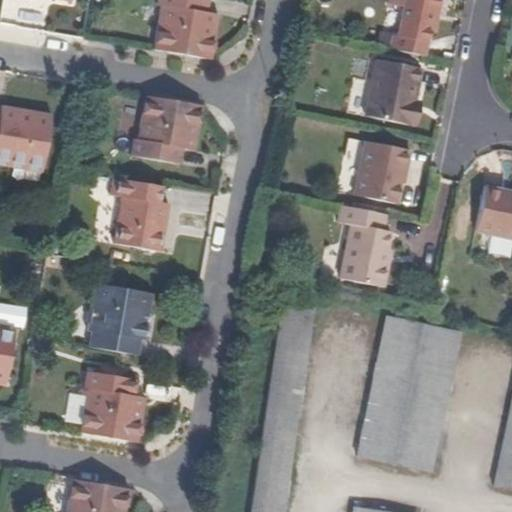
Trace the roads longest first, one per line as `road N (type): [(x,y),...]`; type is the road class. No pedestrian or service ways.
road 1 (residential): [(260,99),(191,477)]
road 2 (residential): [(0,51),(260,99)]
road 3 (residential): [(0,443),(191,477)]
road 4 (residential): [(462,123),(488,0)]
